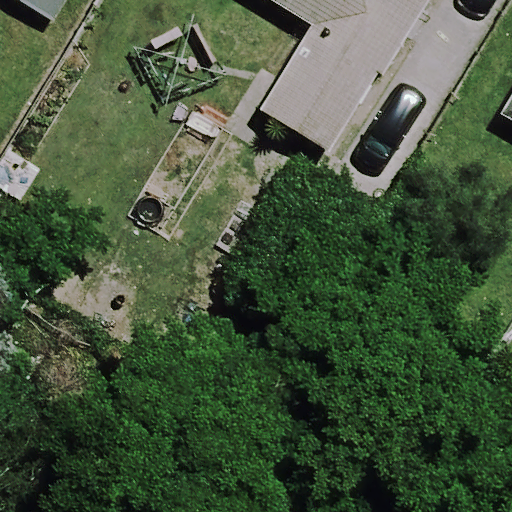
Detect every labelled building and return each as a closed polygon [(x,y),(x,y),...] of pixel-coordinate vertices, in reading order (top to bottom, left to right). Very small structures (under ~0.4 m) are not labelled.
[(63,0),(0,0),(0,5),(45,32),(63,0)] [(423,0),(245,0),(303,37),(250,119),(320,163),(423,0)] [(511,93),(492,127),(511,139),(511,93)] [(358,230),(290,187),(225,290),(294,333),(358,230)] [(511,243),(502,261),(511,266),(511,243)]
